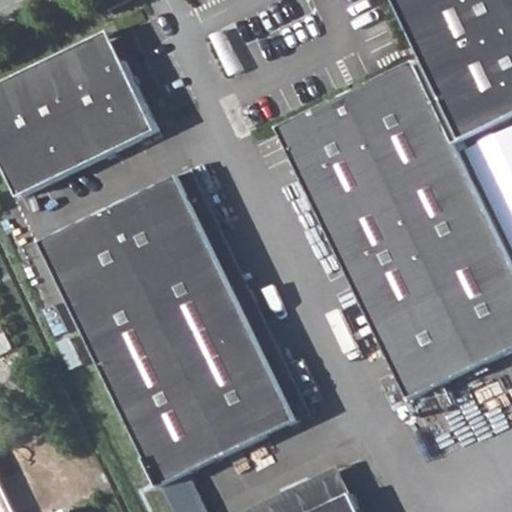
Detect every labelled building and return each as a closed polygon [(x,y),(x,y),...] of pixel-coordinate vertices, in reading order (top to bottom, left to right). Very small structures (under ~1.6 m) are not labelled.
[(408,60),(273,124),(404,397),(511,345),(511,272),(450,142),(511,113),(511,0),(383,0),(411,58),(408,60)] [(106,26),(65,46),(77,73),(119,54),(106,26)] [(77,73),(65,46),(0,75),(0,157),(15,189),(152,125),(119,54),(77,73)] [(175,171),(35,237),(153,483),(292,417),(175,171)] [(329,462),(226,511),(294,511),(342,489),(329,462)] [(353,511),(342,489),(294,511),(353,511)] [(62,511),(58,503),(38,511),(62,511)]
